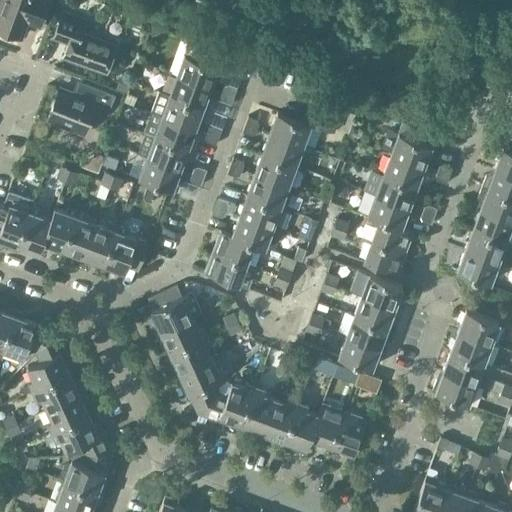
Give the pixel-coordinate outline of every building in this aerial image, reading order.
[(27,20),(41,25),(50,0),(48,0),(2,0),(0,7),(0,29),(21,37),(27,20)] [(68,43),(63,57),(106,73),(117,45),(82,32),(87,20),(63,11),(53,38),(68,43)] [(178,74),(210,86),(214,76),(216,76),(220,74),(227,56),(189,42),(178,74)] [(169,71),(162,92),(207,109),(209,102),(208,98),(206,97),(210,86),(169,71)] [(116,95),(83,82),(79,92),(75,94),(60,88),(48,118),(85,133),(90,120),(93,121),(97,120),(100,112),(108,115),(116,95)] [(222,91),(234,96),(237,88),(228,84),(224,86),(222,91)] [(234,96),(222,91),(220,97),(222,100),(231,104),(234,96)] [(160,92),(153,111),(195,127),(199,116),(201,117),(205,115),(207,109),(162,92),(160,92)] [(306,109),(338,121),(342,110),(310,98),(306,109)] [(338,121),(306,109),(302,120),(310,124),(333,132),(338,121)] [(277,111),(270,133),(302,145),(310,124),(302,120),(277,111)] [(155,135),(155,136),(192,150),(194,143),(192,139),(191,139),(195,127),(162,115),(162,116),(152,112),(145,132),(155,135)] [(245,124),(257,128),(259,123),(258,119),(248,116),(245,124)] [(403,121),(391,153),(424,165),(431,144),(427,143),(431,131),(403,121)] [(245,124),(242,132),(252,135),(255,134),(257,128),(245,124)] [(207,132),(219,136),(222,128),(213,125),(209,127),(207,132)] [(219,136),(207,132),(205,137),(207,141),(216,145),(219,136)] [(270,133),(262,153),(295,165),(302,145),(270,133)] [(155,136),(147,156),(180,168),(184,157),(185,158),(189,156),(192,150),(155,136)] [(511,149),(503,147),(495,168),(511,174),(511,149)] [(49,157),(28,149),(24,160),(45,168),(49,157)] [(262,153),(255,174),(287,186),(295,165),(262,153)] [(391,153),(383,174),(416,186),(424,165),(391,153)] [(180,168),(147,156),(139,177),(176,191),(179,184),(177,180),(176,179),(180,168)] [(230,165),(242,169),(244,164),(243,160),(233,157),(230,165)] [(438,171),(450,175),(453,167),(443,164),(440,166),(438,171)] [(57,178),(65,181),(70,168),(62,165),(57,178)] [(230,165),(227,173),(237,176),(240,174),(242,169),(230,165)] [(192,173),(204,177),(207,169),(198,166),(194,167),(192,173)] [(70,168),(65,181),(73,184),(78,171),(70,168)] [(486,175),(482,186),(511,197),(511,174),(495,168),(493,174),(490,173),(486,175)] [(365,190),(376,194),(409,206),(416,186),(383,174),(372,170),(365,190)] [(101,183),(109,186),(114,174),(106,171),(101,183)] [(450,175),(438,171),(436,176),(437,180),(447,183),(450,175)] [(204,177),(192,173),(190,178),(192,182),(201,185),(204,177)] [(109,186),(118,189),(122,177),(114,174),(109,186)] [(255,174),(247,194),(280,206),(287,186),(255,174)] [(477,207),(480,209),(511,220),(511,197),(482,186),(475,204),(477,207)] [(155,190),(147,187),(144,196),(145,200),(151,202),(155,190)] [(0,229),(0,237),(18,244),(32,207),(34,200),(25,197),(24,198),(8,192),(4,202),(0,200),(0,228),(0,229)] [(247,194),(240,214),(272,227),(280,206),(247,194)] [(368,215),(379,219),(380,219),(401,227),(401,226),(409,206),(376,194),(368,215)] [(218,197),(215,205),(227,210),(229,204),(228,201),(218,197)] [(423,211),(435,216),(438,208),(428,204),(425,206),(423,211)] [(227,210),(215,205),(212,213),(222,217),(225,215),(227,210)] [(40,252),(44,241),(43,241),(51,219),(50,219),(40,215),(42,210),(32,207),(18,244),(40,252)] [(44,241),(64,248),(77,211),(68,207),(66,212),(55,208),(50,219),(51,219),(43,241),(44,241)] [(511,220),(480,209),(472,229),(505,241),(511,222),(511,220)] [(64,248),(84,256),(96,223),(85,219),(87,214),(77,211),(64,248)] [(435,216),(423,211),(421,217),(422,220),(432,224),(435,216)] [(240,214),(232,234),(232,235),(253,243),(253,244),(264,248),(272,227),(240,214)] [(334,225),(347,230),(350,222),(337,217),(334,225)] [(379,219),(372,239),(405,251),(412,230),(401,226),(401,227),(380,219),(379,219)] [(84,256),(104,263),(118,226),(109,222),(107,227),(96,223),(84,256)] [(347,230),(334,225),(331,234),(343,238),(347,230)] [(118,226),(104,263),(125,271),(127,266),(139,270),(149,243),(137,239),(137,238),(126,234),(127,229),(118,226)] [(472,229),(465,249),(498,262),(505,241),(472,229)] [(221,230),(213,251),(246,263),(253,244),(253,243),(232,235),(232,234),(221,230)] [(405,251),(372,239),(364,261),(397,273),(405,251)] [(498,262),(465,249),(457,271),(490,283),(498,262)] [(246,263),(213,251),(205,273),(238,285),(246,263)] [(277,275),(289,279),(292,271),(280,267),(277,275)] [(350,290),(362,294),(394,306),(402,285),(358,269),(350,290)] [(324,281),(336,285),(339,277),(327,272),(324,281)] [(289,279),(277,275),(274,283),(286,287),(289,279)] [(336,285),(324,281),(321,289),(333,293),(336,285)] [(213,288),(201,284),(199,289),(201,293),(210,296),(213,288)] [(155,328),(157,333),(193,316),(187,305),(192,303),(187,293),(182,295),(178,285),(148,298),(153,308),(151,309),(158,323),(156,324),(155,328)] [(362,294),(354,314),(387,327),(394,306),(362,294)] [(0,347),(3,348),(17,311),(10,309),(6,311),(6,312),(0,310),(0,347)] [(466,309),(458,330),(491,342),(499,321),(466,309)] [(27,348),(36,352),(56,331),(24,319),(25,318),(23,313),(17,311),(3,348),(24,356),(27,348)] [(223,318),(227,326),(238,320),(235,312),(223,318)] [(309,321),(321,326),(324,317),(312,313),(309,321)] [(354,314),(347,335),(379,347),(387,327),(354,314)] [(165,338),(171,351),(207,335),(203,326),(198,328),(193,316),(157,333),(159,337),(163,339),(165,338)] [(238,320),(227,326),(230,334),(242,328),(238,320)] [(321,326),(309,321),(306,329),(318,334),(321,326)] [(458,330),(451,350),(483,362),(491,342),(458,330)] [(30,381),(34,390),(70,373),(64,359),(65,359),(67,355),(56,331),(36,352),(40,360),(28,366),(34,378),(30,381)] [(174,370),(176,374),(212,358),(207,346),(211,344),(207,335),(171,351),(177,365),(175,366),(174,370)] [(379,347),(347,335),(339,356),(371,368),(379,347)] [(451,350),(443,371),(476,383),(483,362),(451,350)] [(183,380),(199,412),(218,392),(214,383),(226,377),(221,367),(217,369),(212,358),(176,374),(178,379),(182,380),(183,380)] [(277,370),(285,373),(290,361),(282,358),(277,370)] [(325,371),(334,374),(338,362),(330,359),(325,371)] [(290,361),(285,373),(293,376),(298,364),(290,361)] [(334,374),(342,377),(346,365),(338,362),(334,374)] [(355,382),(377,391),(382,378),(379,377),(360,370),(355,382)] [(436,379),(432,391),(468,404),(476,383),(443,371),(441,377),(436,379)] [(42,397),(48,408),(84,392),(82,387),(77,386),(76,386),(70,373),(34,390),(38,399),(42,397)] [(228,418),(242,423),(256,386),(246,383),(245,387),(232,382),(227,395),(218,392),(199,412),(224,422),(228,420),(228,418)] [(501,392),(511,396),(511,386),(504,384),(501,392)] [(257,434),(262,436),(276,399),(264,394),(265,390),(256,386),(242,423),(256,428),(255,430),(257,434)] [(49,422),(53,431),(89,414),(83,401),(84,400),(86,397),(84,392),(48,408),(53,420),(49,422)] [(511,400),(511,396),(501,392),(498,400),(510,405),(511,400)] [(271,434),(285,439),(299,402),(289,398),(288,403),(276,399),(262,436),(266,437),(270,435),(271,434)] [(305,452),(310,441),(309,440),(319,414),(318,414),(306,410),(308,405),(299,402),(285,439),(299,444),(298,446),(300,450),(305,452)] [(318,439),(332,444),(344,411),(322,403),(318,414),(319,414),(309,440),(310,441),(314,442),(318,440),(318,439)] [(344,411),(332,444),(346,449),(346,450),(347,455),(353,457),(367,419),(344,411)] [(2,420),(6,428),(18,422),(14,414),(2,420)] [(79,445),(83,454),(112,452),(101,429),(96,427),(95,428),(89,414),(53,431),(57,440),(61,438),(67,451),(79,445)] [(18,422),(6,428),(9,436),(21,430),(18,422)] [(441,436),(436,448),(442,450),(445,448),(449,439),(441,436)] [(500,445),(511,449),(511,448),(511,440),(502,437),(500,445)] [(511,449),(500,445),(497,453),(509,457),(511,449)] [(469,462),(477,465),(481,453),(473,450),(469,462)] [(65,477),(64,481),(101,494),(104,488),(102,484),(100,484),(112,452),(83,454),(80,462),(72,460),(70,464),(68,463),(65,465),(62,473),(63,477),(65,477)] [(490,456),(481,453),(477,465),(495,472),(500,470),(493,455),(490,456)] [(509,457),(497,453),(493,455),(500,470),(505,468),(509,457)] [(436,511),(446,487),(435,483),(437,479),(426,475),(412,511),(436,511)] [(19,487),(31,492),(34,484),(22,479),(19,487)] [(64,481),(57,501),(85,511),(89,511),(93,502),(95,503),(99,501),(101,494),(64,481)] [(436,511),(459,511),(468,490),(447,483),(446,487),(436,511)] [(31,492),(19,487),(16,495),(28,500),(31,492)] [(459,511),(482,511),(486,502),(475,498),(477,493),(468,490),(459,511)] [(159,511),(184,511),(186,509),(172,504),(172,502),(171,498),(165,496),(159,511)] [(85,511),(57,501),(52,511),(85,511)] [(228,511),(219,509),(220,507),(218,503),(213,501),(208,511),(228,511)] [(482,511),(505,511),(508,505),(499,502),(497,506),(486,502),(482,511)]
